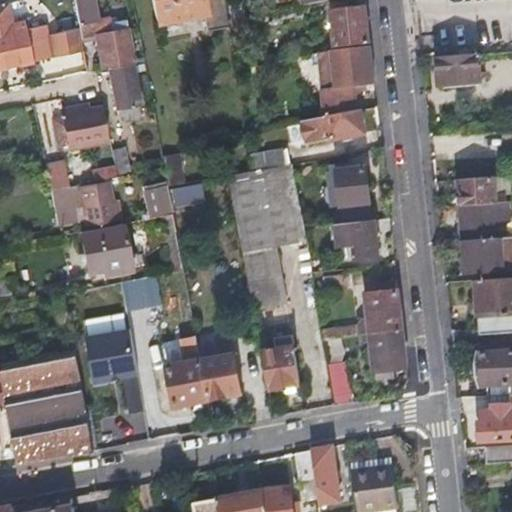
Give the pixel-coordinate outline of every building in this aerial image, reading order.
[(72,0),(79,30),(93,26),(96,39),(100,67),(107,65),(130,61),(133,60),(124,18),(108,21),(107,15),(95,18),(91,0),(72,0)] [(151,0),(155,19),(204,11),(207,29),(225,26),(220,0),(151,0)] [(42,23),(33,26),(24,28),(22,20),(9,23),(5,1),(0,2),(0,65),(48,55),(42,23)] [(333,45),(351,43),(369,41),(365,5),(329,9),(333,45)] [(86,70),(84,56),(81,42),(64,47),(70,73),(86,70)] [(336,87),(354,85),(373,82),(369,45),(331,50),(336,87)] [(441,86),(460,85),(479,84),(477,53),(436,56),(437,78),(440,78),(441,86)] [(307,54),(299,55),(301,62),(308,61),(307,54)] [(140,111),(130,61),(107,65),(117,111),(122,110),(123,115),(140,111)] [(52,118),(58,145),(69,143),(70,145),(106,136),(99,105),(87,107),(86,102),(61,108),(63,116),(52,118)] [(302,120),(305,132),(307,143),(364,131),(359,108),(302,120)] [(123,147),(112,149),(116,164),(118,173),(128,170),(123,147)] [(277,151),(263,153),(250,156),(252,169),(280,163),(277,151)] [(63,160),(46,164),(51,189),(67,185),(69,185),(63,160)] [(252,171),(252,169),(228,173),(254,309),(287,303),(276,245),(306,239),(292,163),(252,171)] [(372,218),(369,192),(367,166),(344,168),(344,163),(330,164),(332,180),(338,179),(343,222),(369,218),(372,218)] [(91,181),(101,179),(115,176),(119,176),(118,173),(116,164),(88,169),(91,181)] [(456,180),(459,205),(506,202),(505,194),(495,195),(493,177),(456,180)] [(85,220),(98,218),(110,216),(118,214),(115,198),(110,199),(107,181),(76,187),(75,184),(69,185),(67,185),(72,205),(81,203),(85,220)] [(51,189),(54,201),(57,214),(59,221),(75,217),(72,205),(67,185),(51,189)] [(158,214),(160,214),(172,211),(168,189),(153,192),(158,214)] [(459,205),(462,238),(494,237),(492,219),(511,217),(511,201),(506,202),(459,205)] [(172,211),(160,214),(171,269),(183,267),(172,211)] [(369,218),(343,222),(335,223),(337,238),(352,236),(356,258),(379,255),(376,235),(372,235),(369,218)] [(117,270),(118,275),(118,280),(133,277),(122,221),(79,230),(87,270),(105,266),(106,272),(117,270)] [(494,237),(462,238),(466,274),(505,272),(503,255),(511,254),(511,243),(511,236),(494,237)] [(199,270),(189,271),(193,289),(202,287),(199,270)] [(349,288),(348,281),(348,275),(319,277),(320,291),(349,288)] [(0,292),(10,290),(9,283),(7,276),(0,277),(0,292)] [(483,346),(488,346),(488,335),(511,334),(511,277),(477,280),(479,329),(452,331),(454,347),(483,346)] [(341,336),(370,332),(402,328),(397,290),(366,294),(370,323),(322,329),(324,339),(341,336)] [(68,320),(65,305),(63,291),(52,293),(58,322),(68,320)] [(292,330),(287,303),(254,309),(259,336),(292,330)] [(187,348),(193,347),(199,346),(191,307),(180,310),(187,348)] [(402,328),(370,332),(375,372),(406,367),(402,328)] [(277,339),(279,348),(296,345),(294,336),(277,339)] [(353,401),(341,336),(324,339),(335,405),(353,401)] [(510,395),(511,394),(511,344),(488,346),(483,346),(483,354),(479,354),(480,386),(484,386),(485,396),(510,395)] [(28,349),(30,358),(49,354),(47,345),(28,349)] [(270,389),(286,386),(303,382),(296,345),(279,348),(262,351),(270,389)] [(49,354),(30,358),(0,363),(0,400),(5,400),(17,464),(94,450),(73,349),(49,354)] [(234,350),(227,352),(220,353),(220,355),(201,359),(208,399),(242,393),(234,350)] [(208,399),(201,359),(166,366),(174,406),(208,399)] [(511,394),(510,395),(510,403),(495,404),(495,409),(481,410),(481,420),(479,420),(481,441),(511,438),(511,394)] [(315,479),(317,499),(319,511),(348,511),(347,497),(341,498),(332,446),(311,450),(315,479)] [(511,462),(511,446),(487,448),(488,465),(511,462)] [(299,481),(315,479),(311,450),(296,453),(299,481)] [(398,511),(398,508),(399,508),(394,464),(380,465),(380,463),(352,466),(359,511),(398,511)] [(261,493),(263,511),(292,511),(290,489),(261,493)] [(194,511),(263,511),(261,493),(193,502),(194,511)]
